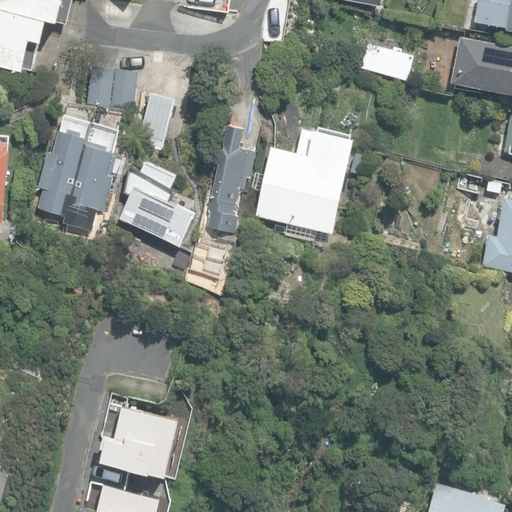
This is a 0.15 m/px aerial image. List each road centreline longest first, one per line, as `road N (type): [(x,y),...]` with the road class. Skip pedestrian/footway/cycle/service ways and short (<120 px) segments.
road 1 (residential): [(61,511),(105,322)]
road 2 (residential): [(100,32),(175,47),(205,43),(242,23),(256,0)]
